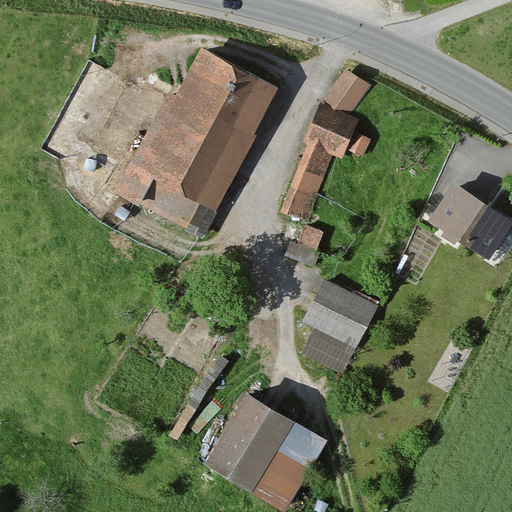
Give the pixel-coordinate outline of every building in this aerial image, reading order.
[(277,91),(194,48),(116,195),(199,238),(277,91)] [(368,82),(345,71),(272,217),(299,230),(335,158),(342,162),(361,123),(350,118),(368,82)] [(511,225),(453,186),(426,226),(485,265),(511,225)] [(371,305),(320,282),(299,326),(307,330),(295,357),(338,377),(371,305)] [(326,440),(246,395),(206,466),(285,511),(326,440)]
